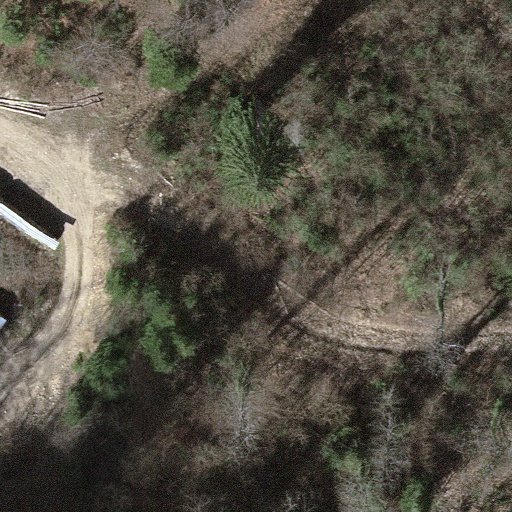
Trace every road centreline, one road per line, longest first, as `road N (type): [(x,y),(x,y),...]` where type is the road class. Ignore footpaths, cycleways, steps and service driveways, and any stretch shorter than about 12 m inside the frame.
road 1 (track): [(70,163),(330,329),(453,347),(511,343)]
road 2 (track): [(0,118),(70,163),(76,270),(64,323),(36,355),(0,373)]
